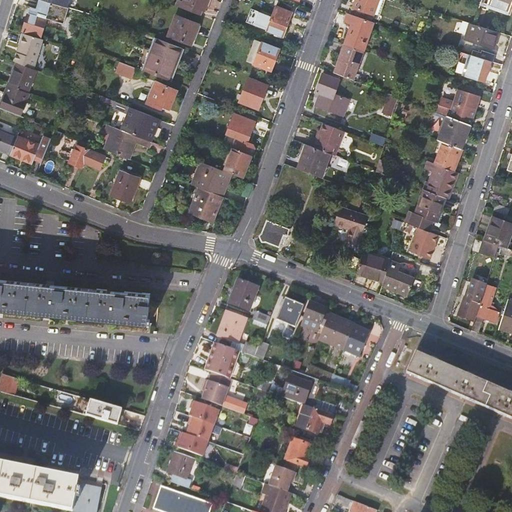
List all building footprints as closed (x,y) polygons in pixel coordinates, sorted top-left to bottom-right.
[(178,1),(176,7),(199,15),(201,10),(204,11),(207,0),(184,0),(183,3),(178,1)] [(371,21),(372,17),(377,0),(355,0),(351,14),(371,21)] [(377,0),(372,17),(378,19),(385,0),(377,0)] [(511,0),(488,0),(487,4),(508,13),(511,0)] [(292,6),(280,2),(278,7),(290,12),(292,6)] [(292,12),(290,12),(278,7),(276,6),(272,17),(251,9),(246,22),(282,35),(292,12)] [(352,23),(344,44),(363,51),(374,22),(371,21),(351,14),(348,13),(345,21),(352,23)] [(22,31),(40,37),(45,19),(27,14),(22,31)] [(167,37),(191,45),(198,25),(175,16),(167,37)] [(493,48),(498,33),(489,30),(472,24),(469,23),(464,39),(493,48)] [(50,39),(49,42),(62,46),(65,34),(55,31),(52,39),(50,39)] [(16,63),(33,70),(42,40),(35,37),(22,34),(13,62),(16,63)] [(182,49),(155,39),(143,72),(170,82),(182,49)] [(254,63),(270,70),(279,49),(255,40),(248,59),(254,62),(254,63)] [(334,73),(353,80),(363,51),(344,44),(334,73)] [(471,55),(492,62),(495,54),(481,50),(480,52),(473,50),(471,55)] [(490,61),(469,55),(463,74),(484,81),(490,61)] [(7,85),(27,93),(36,71),(33,70),(16,63),(7,85)] [(131,80),(135,69),(126,65),(119,63),(115,73),(131,80)] [(342,115),(348,99),(333,93),(339,79),(322,73),(316,92),(319,94),(315,105),(342,115)] [(248,78),(239,102),(258,109),(267,85),(248,78)] [(158,105),(162,106),(169,109),(176,91),(156,82),(152,91),(147,104),(157,108),(158,105)] [(472,118),(481,90),(460,83),(454,102),(441,99),(437,112),(437,113),(446,116),(465,123),(467,116),(472,118)] [(27,93),(7,85),(4,94),(6,95),(0,109),(20,117),(29,94),(27,93)] [(397,97),(390,94),(382,113),(390,115),(397,97)] [(155,118),(115,102),(112,108),(128,115),(125,123),(122,131),(146,141),(150,142),(159,119),(155,118)] [(236,137),(232,148),(233,148),(251,156),(252,156),(255,148),(253,144),(247,141),(254,122),(234,114),(226,133),(236,137)] [(443,142),(461,149),(469,125),(446,116),(438,140),(443,142)] [(337,129),(323,123),(314,147),(330,153),(334,155),(343,131),(337,129)] [(104,133),(109,135),(112,127),(107,125),(104,133)] [(146,141),(122,131),(112,127),(109,135),(104,150),(114,154),(116,155),(129,160),(135,144),(149,149),(152,143),(150,142),(146,141)] [(0,150),(10,155),(17,138),(0,130),(0,150)] [(370,141),(384,146),(384,144),(386,139),(372,134),(370,141)] [(17,138),(10,155),(32,163),(34,159),(42,162),(51,141),(43,137),(39,146),(17,138)] [(461,149),(443,142),(434,163),(453,171),(461,149)] [(321,177),(330,153),(314,147),(306,144),(302,155),(298,168),(321,177)] [(70,165),(82,170),(85,164),(99,169),(104,157),(77,146),(70,165)] [(242,177),(251,156),(233,148),(231,153),(228,152),(226,156),(227,157),(225,162),(224,162),(224,164),(226,165),(224,171),(242,177)] [(379,160),(376,171),(381,174),(385,162),(379,160)] [(434,163),(428,161),(425,168),(432,172),(428,182),(426,182),(423,190),(445,198),(449,200),(459,173),(453,171),(434,163)] [(232,174),(201,162),(192,185),(199,187),(222,197),(232,174)] [(120,171),(111,196),(129,202),(138,178),(120,171)] [(212,221),(222,197),(199,187),(189,212),(212,221)] [(436,222),(445,198),(423,190),(415,213),(409,211),(405,223),(429,232),(432,220),(436,222)] [(493,211),(507,216),(509,209),(496,204),(493,211)] [(357,245),(366,217),(341,208),(335,224),(350,229),(346,241),(347,242),(347,243),(351,244),(352,243),(357,245)] [(492,217),(487,231),(491,232),(496,219),(492,217)] [(491,232),(487,231),(484,240),(498,246),(506,248),(511,230),(511,224),(496,218),(496,219),(491,232)] [(265,241),(279,247),(284,234),(287,235),(290,229),(266,220),(261,234),(265,241)] [(312,244),(317,230),(311,228),(307,243),(312,244)] [(484,240),(483,240),(478,253),(494,258),(496,252),(498,247),(498,246),(484,240)] [(511,252),(498,247),(496,252),(509,257),(509,256),(511,256),(511,252)] [(424,264),(439,268),(441,261),(442,259),(439,258),(441,253),(426,249),(424,254),(421,253),(419,260),(424,262),(424,264)] [(373,279),(383,282),(390,261),(363,252),(357,272),(373,278),(373,279)] [(383,282),(382,286),(406,296),(413,279),(396,272),(399,265),(390,261),(383,282)] [(475,274),(474,279),(486,283),(487,279),(475,274)] [(473,320),(486,283),(474,279),(472,278),(465,297),(463,297),(457,314),(473,320)] [(236,279),(230,295),(232,304),(248,309),(256,286),(236,279)] [(149,296),(0,281),(0,311),(148,326),(149,321),(147,321),(149,296)] [(497,310),(493,307),(493,306),(490,305),(495,288),(486,286),(477,317),(495,322),(498,313),(497,312),(497,310)] [(303,305),(284,296),(275,318),(294,326),(303,305)] [(324,325),(328,315),(324,313),(326,308),(309,301),(303,317),(324,325)] [(498,328),(511,332),(511,302),(507,301),(498,328)] [(237,342),(246,317),(226,309),(217,335),(237,342)] [(253,319),(267,324),(270,316),(257,310),(253,319)] [(324,325),(321,333),(318,340),(343,350),(353,325),(328,315),(324,325)] [(303,317),(300,325),(321,333),(324,325),(303,317)] [(482,319),(475,318),(471,330),(478,333),(482,319)] [(369,332),(353,325),(343,350),(358,356),(369,332)] [(268,343),(260,340),(257,349),(254,355),(262,358),(268,343)] [(214,352),(207,369),(215,371),(229,377),(239,350),(215,341),(211,351),(214,352)] [(241,351),(254,355),(257,349),(244,344),(241,351)] [(469,377),(464,375),(434,362),(429,359),(413,352),(403,374),(511,423),(511,396),(506,394),(469,377)] [(285,366),(280,365),(276,373),(281,374),(285,366)] [(223,405),(232,378),(229,377),(215,371),(211,380),(209,379),(205,390),(207,391),(204,398),(223,405)] [(0,384),(0,389),(15,395),(20,379),(4,373),(0,384)] [(333,374),(330,383),(337,386),(341,377),(333,374)] [(294,377),(294,379),(288,377),(283,391),(305,399),(311,383),(294,377)] [(261,389),(269,391),(272,383),(265,379),(261,389)] [(337,386),(330,383),(321,380),(318,388),(320,391),(350,402),(354,392),(337,386)] [(276,394),(269,391),(266,399),(273,401),(276,394)] [(120,427),(125,412),(92,402),(88,417),(120,427)] [(221,411),(196,402),(190,416),(216,426),(221,411)] [(328,423),(332,414),(303,404),(295,425),(317,433),(322,421),(328,423)] [(216,426),(190,416),(188,424),(191,425),(188,435),(210,442),(216,426)] [(210,442),(188,435),(184,433),(178,448),(204,457),(210,442)] [(292,438),(284,459),(306,466),(308,458),(305,457),(309,444),(307,443),(308,440),(300,437),(298,440),(292,438)] [(186,478),(193,457),(175,451),(168,471),(178,475),(175,483),(188,488),(191,480),(186,478)] [(97,511),(102,488),(78,484),(79,479),(0,464),(0,497),(72,511),(73,511),(97,511)] [(275,465),(268,485),(285,491),(288,482),(291,484),(295,473),(275,465)] [(240,487),(245,476),(235,473),(231,483),(240,487)] [(291,493),(285,491),(268,485),(265,483),(261,493),(266,495),(270,497),(267,505),(263,503),(259,511),(281,511),(280,511),(284,502),(287,503),(291,493)] [(154,508),(164,511),(210,511),(213,504),(162,486),(154,508)] [(337,501),(347,504),(349,497),(339,494),(337,501)] [(349,511),(375,511),(376,510),(353,501),(349,511)]
